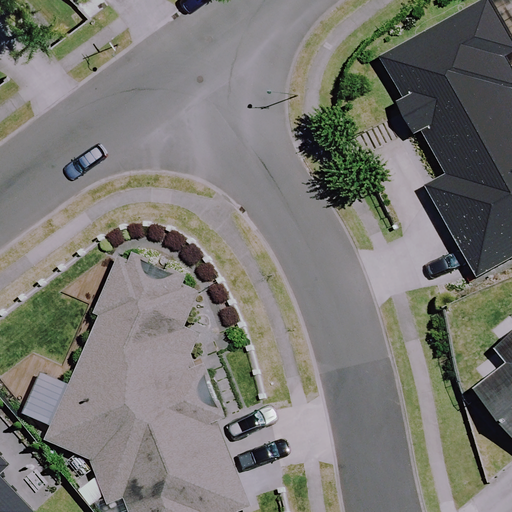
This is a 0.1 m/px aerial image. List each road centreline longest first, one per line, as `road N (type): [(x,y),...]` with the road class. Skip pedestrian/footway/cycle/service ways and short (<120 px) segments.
road 1 (residential): [(192,50),(296,210),(363,376),(394,511)]
road 2 (residential): [(0,197),(192,50)]
